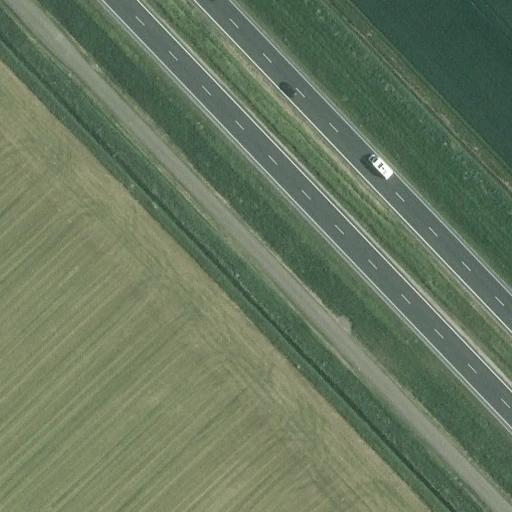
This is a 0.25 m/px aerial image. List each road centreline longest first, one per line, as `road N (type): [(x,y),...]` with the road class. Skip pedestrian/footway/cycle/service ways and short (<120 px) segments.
road 1 (unclassified): [(498,511),(13,0)]
road 2 (trunk): [(114,0),(511,414)]
road 3 (trunk): [(511,318),(210,0)]
